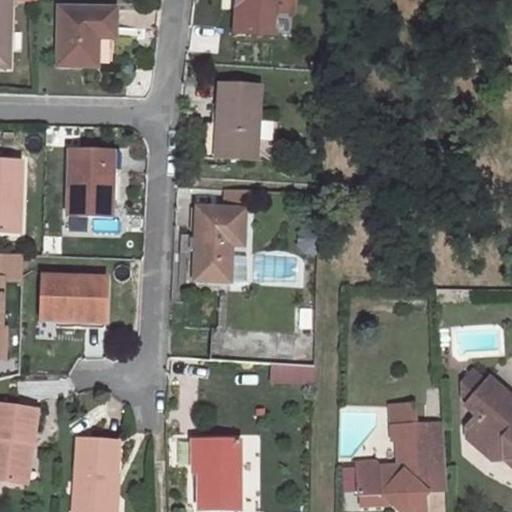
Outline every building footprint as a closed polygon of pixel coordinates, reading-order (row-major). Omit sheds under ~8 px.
[(0,0),(0,65),(10,66),(11,1),(10,0),(0,0)] [(275,0),(236,0),(236,12),(275,15),(275,0)] [(117,8),(60,6),(57,64),(98,67),(99,37),(99,27),(116,28),(117,8)] [(99,37),(116,37),(116,28),(99,27),(99,37)] [(219,84),(216,156),(258,158),(261,87),(219,84)] [(267,122),(268,159),(279,159),(279,122),(267,122)] [(109,184),(109,152),(69,151),(68,217),(114,219),(115,184),(109,184)] [(109,152),(109,184),(115,184),(121,184),(122,152),(109,152)] [(0,234),(20,235),(21,164),(0,162),(0,234)] [(225,196),(225,207),(244,207),(244,196),(225,196)] [(193,207),(192,280),(229,281),(229,242),(243,241),(244,207),(225,207),(193,207)] [(0,326),(2,327),(3,278),(21,279),(21,254),(0,253),(0,326)] [(43,320),(78,321),(79,313),(111,314),(112,276),(43,274),(43,320)] [(111,314),(79,313),(78,321),(78,327),(111,328),(111,314)] [(210,327),(208,360),(313,366),(314,333),(210,327)] [(511,386),(487,365),(463,394),(475,404),(464,417),(465,427),(492,451),(504,451),(511,457),(511,386)] [(0,481),(23,484),(27,442),(36,443),(39,410),(0,405),(0,481)] [(443,423),(391,426),(392,440),(397,440),(398,467),(381,467),(375,463),(356,464),(358,498),(381,497),(391,505),(399,511),(411,511),(427,495),(427,493),(447,492),(443,423)] [(110,511),(112,477),(120,477),(121,442),(77,439),(74,511),(110,511)] [(191,439),(189,487),(197,488),(197,468),(201,468),(202,440),(191,439)] [(201,468),(197,468),(197,488),(197,510),(239,510),(238,441),(202,440),(201,468)] [(30,484),(36,443),(27,442),(23,484),(30,484)] [(118,511),(120,477),(112,477),(110,511),(118,511)] [(358,506),(391,505),(381,497),(358,498),(358,506)]
